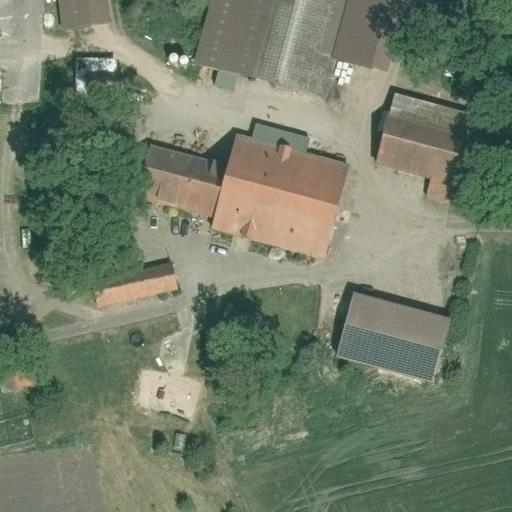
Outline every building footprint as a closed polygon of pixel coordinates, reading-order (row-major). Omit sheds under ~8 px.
[(102,0),(54,0),(59,31),(106,25),(102,0)] [(258,0),(207,0),(191,64),(238,76),(258,0)] [(347,0),(268,0),(250,79),(324,97),(347,0)] [(80,109),(123,109),(123,59),(80,58),(80,109)] [(389,94),(382,119),(453,138),(460,113),(389,94)] [(453,138),(382,119),(370,165),(441,183),(453,138)] [(346,170),(230,139),(222,171),(209,216),(206,229),(322,260),(346,170)] [(222,171),(156,153),(143,199),(209,216),(222,171)] [(168,262),(90,280),(97,311),(175,292),(168,262)] [(441,323),(348,298),(331,362),(424,387),(441,323)]
